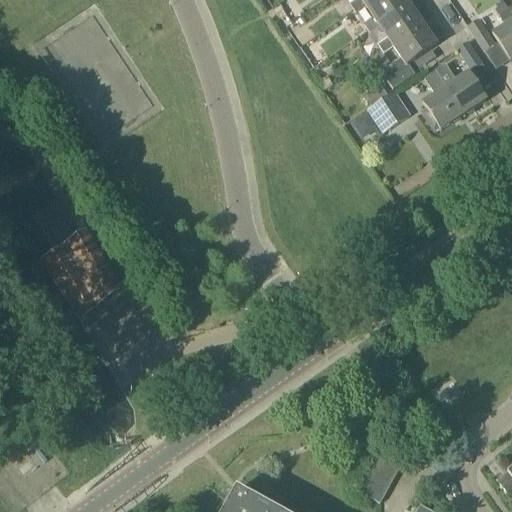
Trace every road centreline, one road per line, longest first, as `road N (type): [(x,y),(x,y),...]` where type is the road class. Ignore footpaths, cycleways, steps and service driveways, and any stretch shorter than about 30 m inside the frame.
road 1 (residential): [(323,350),(246,241),(220,101),(182,0)]
road 2 (tertiary): [(92,511),(323,350)]
road 3 (tertiary): [(323,350),(511,214)]
road 4 (residential): [(396,195),(511,120)]
road 5 (residential): [(482,511),(464,484),(464,457),(511,414)]
